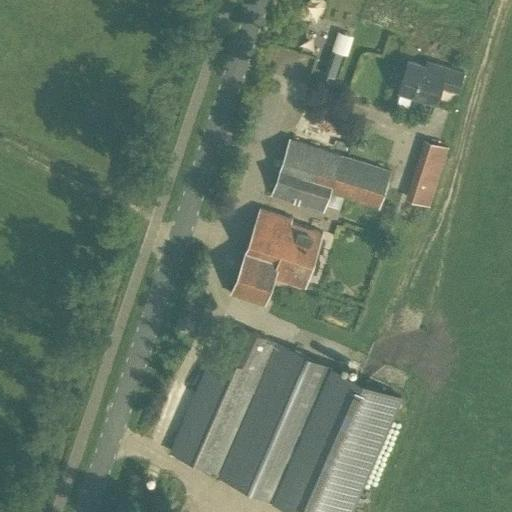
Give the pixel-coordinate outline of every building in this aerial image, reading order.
[(271,73),(309,82),(315,55),(278,46),(271,73)] [(343,53),(332,49),(329,58),(340,62),(343,53)] [(399,90),(436,102),(441,85),(458,91),(464,72),(437,63),(435,69),(408,61),(399,90)] [(289,137),(272,193),(271,196),(324,212),(327,204),(339,208),(343,197),(348,199),(379,208),(391,170),(289,137)] [(430,205),(450,146),(424,137),(404,197),(430,205)] [(305,286),(323,232),(292,222),(293,218),(260,207),(232,293),(266,305),(276,276),(305,286)] [(217,476),(293,507),(303,511),(351,511),(403,394),(380,384),(352,372),(287,345),(238,324),(224,355),(213,351),(169,451),(217,472),(253,391),(254,392),(219,473),(218,473),(217,476)]
